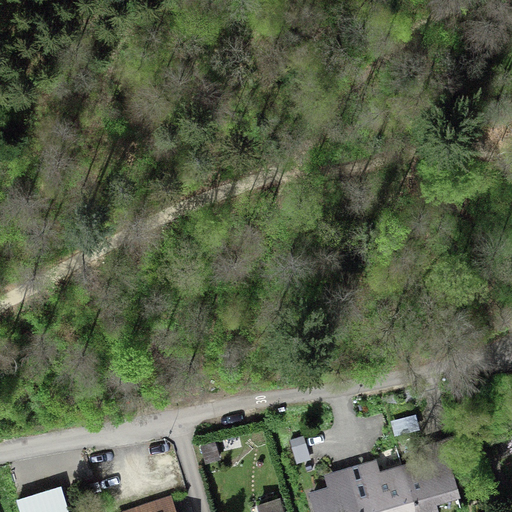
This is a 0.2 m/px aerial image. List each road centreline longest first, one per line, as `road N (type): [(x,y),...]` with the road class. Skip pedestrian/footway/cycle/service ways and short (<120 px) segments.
road 1 (unclassified): [(424,372),(175,419)]
road 2 (unclassified): [(175,419),(0,456)]
